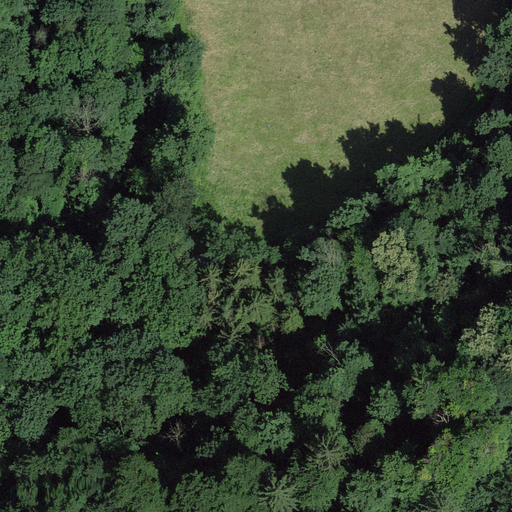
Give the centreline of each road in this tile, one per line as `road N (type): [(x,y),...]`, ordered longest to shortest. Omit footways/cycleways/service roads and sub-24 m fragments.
road 1 (track): [(0,271),(285,258),(402,203),(501,115),(511,89)]
road 2 (track): [(0,255),(20,239),(79,136),(85,105),(78,0)]
